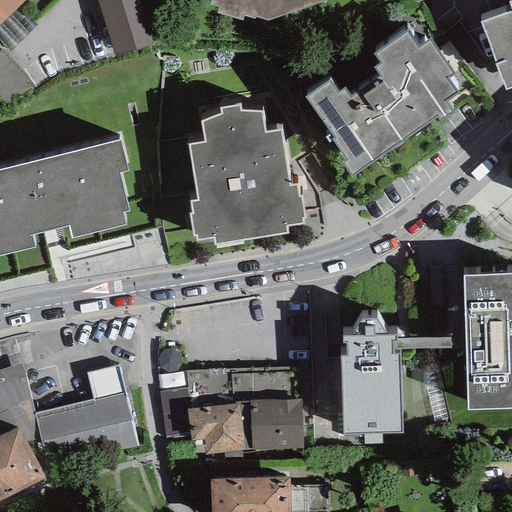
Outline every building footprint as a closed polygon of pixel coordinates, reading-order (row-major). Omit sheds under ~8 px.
[(0,0),(0,18),(19,0),(0,0)] [(138,0),(97,0),(114,52),(151,40),(138,0)] [(218,0),(217,5),(241,12),(243,6),(267,12),(302,0),(218,0)] [(511,0),(510,0),(511,3),(481,15),(505,81),(511,78),(511,0)] [(329,73),(305,90),(335,132),(332,134),(347,154),(343,156),(352,170),(437,109),(441,114),(453,105),(445,94),(458,84),(447,70),(453,65),(429,32),(418,40),(407,24),(375,47),(381,55),(374,60),(380,68),(350,89),(344,81),(337,86),(329,73)] [(0,44),(0,91),(6,99),(33,77),(4,42),(0,44)] [(222,108),(201,116),(206,136),(189,139),(198,195),(190,197),(192,208),(190,208),(192,229),(195,229),(195,235),(214,232),(214,239),(286,226),(286,221),(302,217),(301,213),(304,213),(301,190),(298,190),(297,179),(289,180),(281,124),(264,127),(262,106),(240,106),(239,100),(220,102),(222,108)] [(120,134),(0,163),(0,248),(35,240),(32,228),(68,220),(71,232),(126,219),(123,206),(129,204),(120,166),(127,165),(120,134)] [(511,274),(463,276),(468,410),(511,408),(511,274)] [(351,336),(342,336),(342,343),(346,343),(347,357),(341,357),(343,434),(364,434),(364,445),(382,444),(382,434),(402,433),(400,355),(392,355),(392,341),(396,341),(396,339),(396,335),(386,335),(377,319),(361,320),(351,336)] [(451,338),(396,339),(396,341),(392,341),(392,355),(400,355),(399,349),(451,348),(451,338)] [(26,443),(41,438),(36,418),(35,413),(26,375),(22,364),(0,370),(0,436),(17,427),(26,443)] [(93,400),(35,413),(36,418),(41,438),(48,468),(137,447),(118,366),(86,374),(93,400)] [(436,371),(423,374),(434,422),(448,419),(436,371)] [(188,389),(159,393),(165,437),(190,434),(187,410),(190,410),(188,389)] [(302,399),(250,401),(252,450),(304,449),(302,399)] [(190,410),(187,410),(190,434),(191,442),(203,440),(205,455),(244,450),(239,404),(190,410)] [(0,436),(0,502),(45,479),(26,443),(17,427),(0,436)] [(289,480),(211,482),(211,511),(289,511),(289,486),(289,480)] [(328,486),(289,486),(289,511),(308,511),(328,511),(328,486)]
